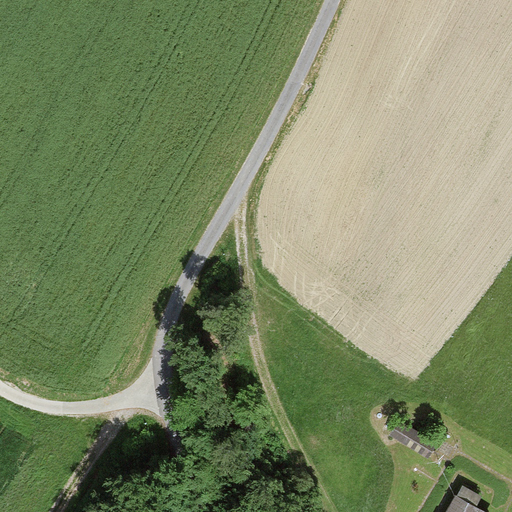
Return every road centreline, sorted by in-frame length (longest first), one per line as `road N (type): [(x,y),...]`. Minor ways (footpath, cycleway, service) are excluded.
road 1 (track): [(327,0),(155,349)]
road 2 (track): [(335,511),(265,365),(240,176)]
road 3 (track): [(155,349),(56,511)]
road 4 (track): [(203,511),(162,396),(155,349)]
road 5 (track): [(0,385),(53,408),(124,400)]
